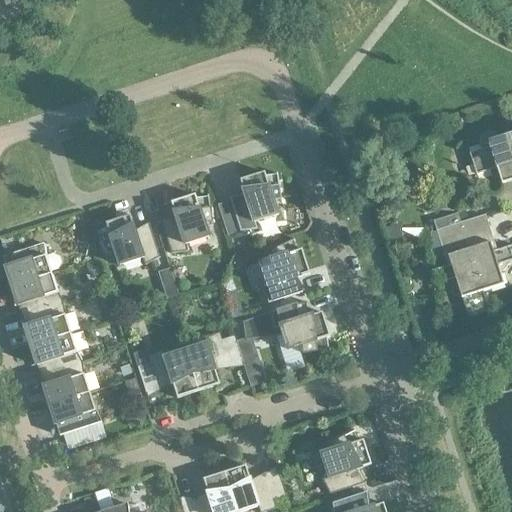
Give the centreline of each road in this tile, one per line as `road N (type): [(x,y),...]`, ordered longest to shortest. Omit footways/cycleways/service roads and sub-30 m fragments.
road 1 (residential): [(47,123),(68,192),(89,203),(297,135)]
road 2 (residential): [(47,123),(251,61),(276,73),(297,135)]
road 3 (residential): [(297,135),(378,379)]
road 4 (residential): [(45,487),(0,346)]
road 5 (residential): [(148,454),(178,461),(257,435),(277,412)]
road 6 (residential): [(277,412),(238,410),(169,432),(148,454)]
road 7 (residential): [(378,379),(511,332)]
road 8 (residential): [(422,511),(378,379)]
road 9 (unknown): [(8,0),(47,123)]
